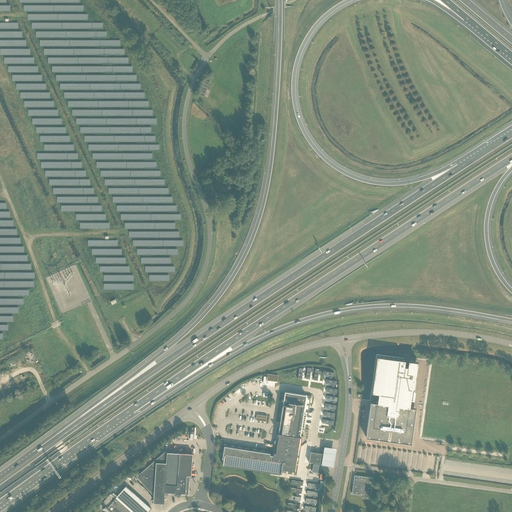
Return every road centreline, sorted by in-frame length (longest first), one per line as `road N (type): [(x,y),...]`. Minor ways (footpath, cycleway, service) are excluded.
road 1 (motorway): [(279,0),(271,162),(235,273),(169,347),(34,455)]
road 2 (motorway): [(474,157),(34,455)]
road 3 (unclassified): [(0,439),(144,337),(196,286),(209,224),(188,161),(184,114),(207,57)]
road 4 (motorway): [(130,410),(511,158)]
road 5 (motorway): [(130,410),(249,342),(324,313),(415,306),(511,320)]
road 6 (motorway): [(474,157),(412,181),(380,183),(345,173),(311,144),(295,106),(295,70),(318,22),(349,0)]
road 7 (secondary): [(53,511),(187,409)]
road 8 (secondary): [(511,344),(437,332),(346,338)]
road 9 (motorway): [(0,504),(130,410)]
road 10 (secondary): [(195,404),(262,362),(339,339)]
road 11 (tertiary): [(330,511),(347,422),(347,371)]
road 12 (motorway): [(511,291),(494,266),(486,231),(493,195),(511,169)]
road 13 (unclassified): [(511,491),(411,478),(408,511)]
